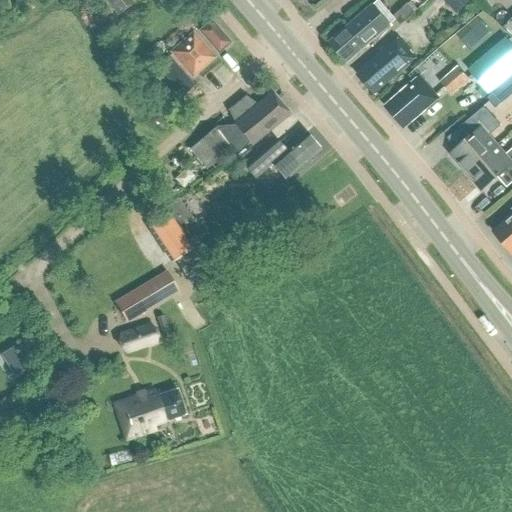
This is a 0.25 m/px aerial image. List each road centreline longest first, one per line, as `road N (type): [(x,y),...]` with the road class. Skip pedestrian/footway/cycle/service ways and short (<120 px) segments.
road 1 (track): [(0,300),(240,81)]
road 2 (secondary): [(479,283),(285,45)]
